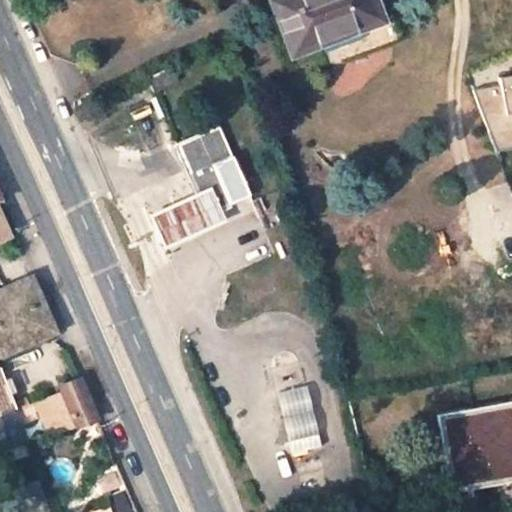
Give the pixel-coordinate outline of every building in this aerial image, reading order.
[(382,22),(373,0),(280,0),(273,3),(292,55),(382,22)] [(153,89),(175,80),(169,65),(146,75),(153,89)] [(511,75),(497,78),(498,85),(470,90),(486,132),(507,128),(504,114),(511,113),(511,75)] [(249,195),(219,126),(177,145),(198,192),(207,213),(219,208),(249,195)] [(507,128),(486,132),(494,154),(511,151),(507,128)] [(209,187),(198,192),(177,202),(150,214),(165,246),(190,235),(224,219),(219,208),(209,187)] [(0,355),(52,332),(29,278),(0,290),(0,413),(10,410),(13,409),(0,378),(0,355)] [(36,402),(49,434),(73,425),(73,427),(94,418),(78,379),(57,388),(59,393),(36,402)] [(314,431),(302,384),(275,391),(286,438),(314,431)] [(511,398),(436,412),(451,491),(511,479),(511,398)] [(0,451),(23,442),(10,410),(0,413),(0,451)]
